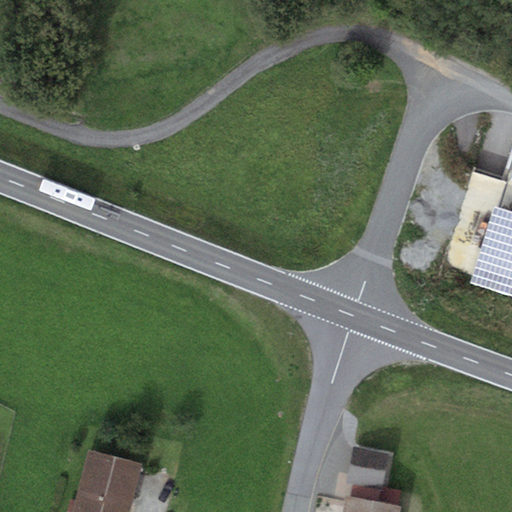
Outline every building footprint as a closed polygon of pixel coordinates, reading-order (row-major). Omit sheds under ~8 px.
[(507,181),(473,171),(445,264),(479,274),(507,181)] [(386,455),(357,449),(346,499),(350,501),(376,506),(380,485),(386,455)] [(125,511),(138,465),(92,454),(78,506),(95,511),(125,511)] [(380,485),(376,506),(395,509),(399,489),(380,485)] [(376,506),(350,501),(348,511),(394,511),(395,509),(376,506)]
